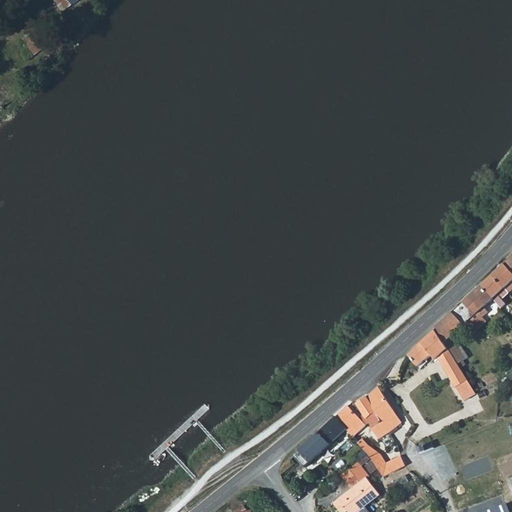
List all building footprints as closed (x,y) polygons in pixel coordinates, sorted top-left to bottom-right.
[(46,49),(39,38),(28,45),(36,57),(46,49)] [(511,271),(505,264),(493,277),(505,290),(511,283),(511,271)] [(482,287),(493,300),(502,310),(507,305),(499,295),(505,290),(493,277),(482,287)] [(436,331),(447,343),(451,351),(459,364),(463,363),(462,360),(464,358),(456,346),(459,344),(454,336),(493,300),(482,287),(435,329),(436,331)] [(447,343),(436,331),(409,357),(418,368),(432,356),(436,360),(439,358),(463,402),(477,395),(475,392),(472,387),(459,364),(451,351),(447,343)] [(403,423),(379,387),(367,398),(390,433),(403,423)] [(364,415),(359,419),(360,420),(366,426),(369,424),(372,428),(371,429),(380,441),(390,433),(367,398),(357,405),(364,415)] [(358,432),(353,426),(360,420),(359,419),(351,409),(348,407),(337,417),(347,431),(351,436),(358,432)] [(319,434),(331,446),(337,441),(347,431),(337,417),(319,434)] [(353,426),(358,432),(366,426),(360,420),(353,426)] [(319,434),(294,457),(299,462),(306,469),(324,452),(331,446),(319,434)] [(356,442),(370,458),(375,465),(383,476),(405,469),(403,459),(387,464),(381,455),(377,456),(360,438),(356,442)] [(358,463),(370,458),(356,442),(354,439),(348,445),(352,449),(346,455),(354,464),(356,463),(358,463)] [(422,454),(435,449),(433,443),(419,448),(422,454)] [(326,455),(333,448),(331,446),(324,452),(326,455)] [(363,469),(358,463),(356,463),(345,474),(363,469)] [(369,477),(363,469),(345,474),(341,475),(353,490),(360,485),(373,502),(380,496),(367,479),(369,477)] [(359,511),(373,502),(360,485),(353,490),(334,504),(339,511),(359,511)] [(400,502),(406,511),(413,511),(430,503),(422,490),(400,502)]
